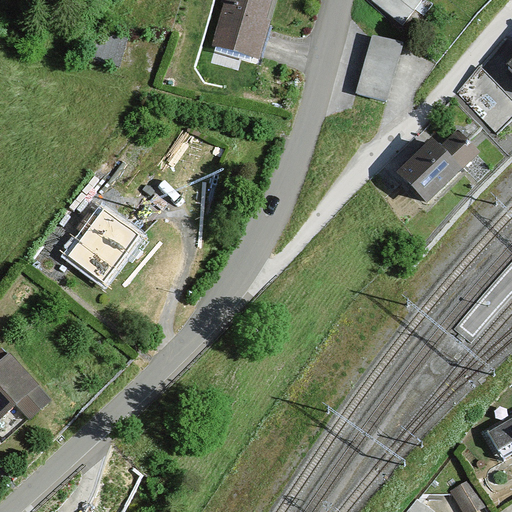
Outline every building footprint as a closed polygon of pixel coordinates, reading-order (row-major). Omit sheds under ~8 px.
[(269,0),(224,0),(213,47),(255,57),(269,0)] [(419,0),(375,0),(402,21),(419,0)] [(402,46),(369,36),(353,94),(385,103),(402,46)] [(511,118),(511,104),(487,77),(462,99),(495,134),(511,118)] [(441,155),(425,138),(389,173),(420,204),(468,157),(454,143),(441,155)] [(134,234),(98,207),(62,257),(98,283),(134,234)] [(48,403),(8,359),(0,366),(0,440),(3,443),(48,403)] [(511,419),(488,434),(499,452),(511,444),(511,419)] [(472,511),(484,506),(470,483),(453,493),(464,511),(472,511)] [(433,511),(417,499),(407,511),(433,511)]
